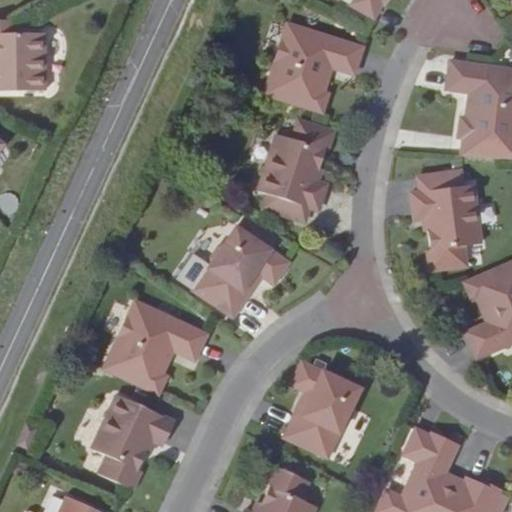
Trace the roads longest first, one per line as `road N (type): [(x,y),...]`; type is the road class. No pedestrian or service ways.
road 1 (secondary): [(0,364),(168,0)]
road 2 (unclassified): [(365,299),(352,220),(361,151),(412,16),(428,0)]
road 3 (unclassified): [(176,511),(211,425),(247,370),(304,327),(365,299)]
road 4 (unclassified): [(511,432),(432,393),(392,350),(365,299)]
